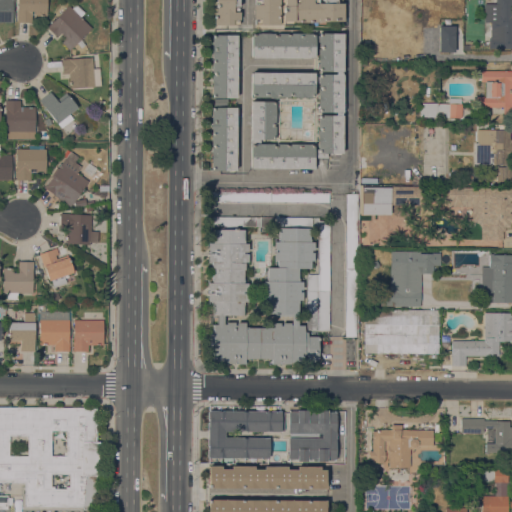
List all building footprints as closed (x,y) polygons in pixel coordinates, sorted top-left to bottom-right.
[(12,0),(12,24),(6,24),(6,22),(0,22),(0,0),(12,0)] [(47,0),(47,16),(31,16),(31,22),(16,22),(16,13),(17,13),(17,0),(47,0)] [(214,24),(214,13),(213,13),(213,0),(238,0),(238,24),(214,24)] [(254,24),(254,19),(253,19),(253,0),(279,0),(279,25),(254,24)] [(318,0),(318,2),(322,3),(322,0),(336,0),(336,3),(342,3),(341,21),(318,20),(318,22),(293,22),(293,21),(282,21),(282,8),(284,8),(284,0),(318,0)] [(484,22),(484,3),(496,4),(496,0),(511,0),(511,48),(488,48),(489,40),(488,40),(488,22),(484,22)] [(47,27),(68,5),(71,8),(75,4),(84,12),(80,17),(91,28),(69,50),(56,38),(57,37),(47,27)] [(438,26),(453,27),(453,52),(437,52),(438,26)] [(251,57),(251,35),(251,33),(314,33),(314,58),(251,57)] [(342,71),(318,71),(318,33),(342,33),(342,71)] [(211,97),(211,34),(236,35),(235,98),(211,97)] [(430,39),(430,50),(422,50),(422,40),(430,39)] [(93,69),(99,68),(100,86),(69,88),(68,73),(62,74),(61,59),(92,57),(93,69)] [(511,114),(503,114),(503,106),(499,106),(499,107),(479,107),(479,101),(476,101),(476,97),(484,97),(484,82),(481,82),(480,70),(487,70),(487,65),(508,65),(508,71),(511,71),(511,114)] [(313,97),(251,97),(251,72),(314,73),(313,76),(313,83),(313,97)] [(318,74),(342,74),(341,113),(317,112),(317,83),(318,76),(318,74)] [(49,92),(58,102),(67,95),(77,107),(69,113),(73,119),(61,128),(39,101),(49,92)] [(461,104),(461,118),(445,117),(445,122),(440,122),(440,118),(425,117),(425,103),(448,103),(448,98),(461,98),(461,104)] [(5,139),(5,100),(19,100),(19,107),(35,107),(34,139),(5,139)] [(249,139),(250,101),(275,101),(274,140),(260,139),(251,139),(249,139)] [(235,170),(210,170),(211,107),(235,107),(235,170)] [(313,144),(313,149),(317,149),(317,115),(342,115),(341,153),(326,153),(326,158),(315,158),(315,156),(313,156),(313,168),(250,168),(250,144),(251,144),(259,144),(313,144)] [(509,130),(509,139),(511,139),(511,157),(509,157),(509,167),(511,167),(511,180),(496,180),(497,166),(504,167),(504,164),(474,164),(474,143),(476,143),(476,129),(509,130)] [(15,171),(16,149),(28,149),(28,144),(43,144),(43,149),(45,149),(45,174),(35,173),(35,169),(30,169),(30,180),(15,180),(15,171)] [(65,158),(63,156),(68,148),(71,150),(70,151),(78,157),(74,162),(81,166),(76,173),(88,181),(69,206),(44,188),(65,158)] [(0,155),(11,155),(11,156),(13,156),(13,164),(11,164),(11,180),(0,180),(0,155)] [(390,186),(421,187),(420,197),(423,197),(423,205),(390,205),(390,186)] [(511,187),(511,223),(510,223),(510,227),(504,227),(504,231),(502,231),(502,240),(481,240),(481,227),(471,227),(472,206),(444,206),(444,187),(511,187)] [(390,188),(390,215),(362,215),(362,188),(390,188)] [(328,193),(328,202),(212,201),(212,191),(328,193)] [(345,194),(357,194),(356,337),(344,337),(345,194)] [(75,207),(73,201),(84,199),(86,204),(75,207)] [(60,213),(91,215),(90,231),(98,232),(97,242),(89,242),(89,244),(65,243),(66,228),(59,228),(60,213)] [(306,330),(306,274),(317,274),(318,227),(212,226),(212,216),(318,217),(318,221),(329,221),(328,330),(306,330)] [(212,315),(212,305),(211,305),(211,301),(207,301),(207,293),(210,293),(210,291),(208,291),(208,283),(212,283),(212,269),(211,269),(211,262),(208,262),(208,253),(210,253),(210,251),(208,251),(208,243),(211,243),(211,240),(212,240),(212,229),(220,229),(220,227),(236,227),(236,229),(243,229),(243,243),(248,243),(247,252),(245,252),(245,253),(247,253),(247,262),(244,262),(244,270),(243,270),(243,283),(247,283),(247,291),(245,291),(245,293),(247,293),(247,301),(243,301),(243,316),(223,315),(216,315),(212,315)] [(291,314),(291,316),(273,316),(273,314),(267,314),(267,303),(266,303),(266,300),(262,300),(262,291),(266,291),(266,289),(262,289),(263,281),(267,281),(267,267),(277,267),(277,260),(274,260),(274,252),(277,252),(277,250),(274,250),(274,242),(278,242),(278,228),(309,228),(309,242),(313,242),(313,250),(310,250),(310,252),(313,252),(313,260),(310,260),(310,268),(298,268),(298,281),(302,282),(302,290),(299,290),(299,291),(302,291),(302,300),(298,300),(298,314),(291,314)] [(64,275),(66,282),(53,287),(51,280),(48,281),(44,269),(38,254),(56,248),(58,254),(54,255),(55,259),(67,255),(73,272),(64,275)] [(432,254),(432,253),(439,253),(439,265),(432,265),(432,273),(418,273),(418,253),(432,254)] [(511,278),(511,290),(511,302),(486,302),(487,290),(481,290),(481,267),(488,267),(489,254),(493,254),(511,255),(511,278)] [(17,293),(17,300),(5,300),(5,292),(2,292),(2,267),(12,268),(12,273),(17,273),(18,261),(32,261),(32,293),(17,293)] [(39,321),(37,321),(37,305),(44,305),(44,311),(52,311),(52,310),(66,310),(66,311),(68,311),(68,342),(69,342),(69,351),(54,351),(54,345),(39,345),(39,321)] [(437,354),(363,353),(364,315),(363,315),(363,310),(439,311),(439,316),(438,316),(438,322),(439,322),(439,325),(438,325),(438,331),(439,331),(439,334),(438,334),(437,354)] [(23,322),(23,312),(34,312),(34,351),(20,351),(20,340),(8,340),(8,322),(23,322)] [(483,312),(511,312),(511,341),(498,341),(498,356),(465,356),(465,366),(451,366),(451,340),(483,340),(483,312)] [(291,329),(291,323),(291,316),(291,314),(298,314),(303,314),(303,329),(291,329)] [(102,345),(87,345),(87,351),(72,351),(72,342),(73,342),(73,320),(102,320),(102,345)] [(303,332),(307,332),(307,336),(320,336),(320,342),(316,342),(316,346),(318,346),(318,350),(317,350),(316,360),(314,360),(314,362),(306,362),(306,355),(303,355),(303,362),(290,362),(290,364),(271,364),(271,359),(244,359),(244,364),(225,363),(225,361),(212,361),(212,354),(209,354),(209,331),(212,331),(212,324),(216,324),(223,324),(226,324),(226,322),(234,322),(234,325),(236,325),(236,322),(244,322),(244,328),(271,328),(271,323),(280,323),(279,325),(282,325),(282,323),(291,323),(291,329),(303,329),(303,332)] [(0,407),(96,407),(96,442),(99,442),(99,476),(95,476),(95,510),(82,510),(82,507),(24,507),(24,482),(0,482),(0,495),(7,495),(7,497),(11,497),(11,505),(7,505),(7,509),(0,509),(0,407)] [(288,438),(290,438),(290,433),(287,433),(288,412),(296,412),(296,410),(307,410),(307,412),(316,412),(316,410),(327,410),(326,412),(336,412),(335,435),(337,435),(336,454),(335,454),(335,459),(334,459),(334,460),(326,460),(326,461),(316,461),(316,458),(307,458),(307,461),(296,461),(296,459),(287,459),(288,438)] [(280,411),(280,412),(284,412),(284,430),(279,430),(279,432),(224,432),(224,437),(269,438),(268,458),(208,458),(207,458),(207,411),(280,411)] [(483,420),(495,420),(495,421),(511,421),(511,439),(511,453),(483,453),(483,443),(494,443),(494,438),(488,438),(486,432),(486,429),(482,429),(482,433),(472,433),(472,439),(460,439),(460,418),(483,418),(483,420)] [(432,446),(415,446),(415,447),(414,448),(413,448),(411,448),(409,449),(409,467),(388,467),(388,455),(387,455),(387,447),(388,447),(388,441),(383,441),(383,451),(384,451),(384,460),(383,460),(383,463),(371,463),(371,460),(368,460),(368,451),(371,451),(371,431),(376,431),(376,429),(390,429),(390,424),(401,425),(400,430),(432,430),(432,446)] [(220,466),(220,469),(230,469),(230,466),(253,466),(253,469),(263,469),(263,466),(286,466),(286,469),(296,469),(296,466),(319,466),(319,469),(324,469),(324,478),(325,478),(325,489),(208,488),(208,466),(220,466)] [(480,511),(481,496),(494,496),(494,482),(481,482),(481,468),(507,468),(507,482),(510,482),(510,496),(507,496),(507,501),(511,502),(511,508),(507,508),(507,511),(480,511)] [(325,500),(325,510),(324,510),(324,511),(208,511),(208,499),(325,500)]
